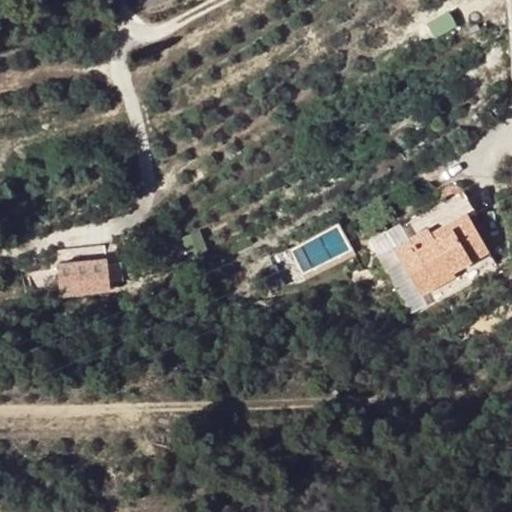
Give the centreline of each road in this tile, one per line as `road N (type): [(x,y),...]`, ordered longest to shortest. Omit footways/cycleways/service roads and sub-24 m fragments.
road 1 (track): [(511,368),(505,383),(453,397),(0,408)]
road 2 (residential): [(122,0),(135,24),(157,34),(221,0)]
